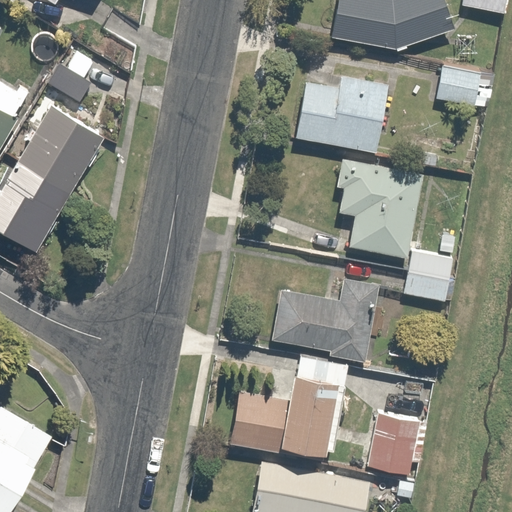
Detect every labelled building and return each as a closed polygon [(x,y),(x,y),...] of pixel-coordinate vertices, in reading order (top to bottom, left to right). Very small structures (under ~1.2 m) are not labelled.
[(436,0),(328,0),(324,30),(392,39),(437,26),(436,0)] [(93,61),(72,48),(63,62),(54,56),(41,77),(71,95),(93,61)] [(477,66),(435,59),(429,92),(471,99),(477,66)] [(384,81),(335,73),(333,84),(299,79),(291,132),(374,145),(384,81)] [(47,99),(0,174),(0,225),(30,244),(100,132),(47,99)] [(0,105),(0,129),(10,112),(0,105)] [(340,149),(332,179),(339,181),(333,203),(348,207),(342,233),(397,248),(417,169),(340,149)] [(447,256),(408,247),(399,287),(439,295),(447,256)] [(371,278),(342,273),(338,295),(275,283),(265,333),(358,350),(371,278)] [(327,372),(282,366),(273,431),(318,437),(327,372)] [(270,389),(230,385),(224,435),(264,440),(270,389)] [(416,411),(371,405),(363,462),(408,469),(416,411)] [(0,493),(15,469),(22,473),(45,434),(0,406),(0,493)] [(245,507),(275,511),(358,511),(366,471),(254,452),(245,507)]
